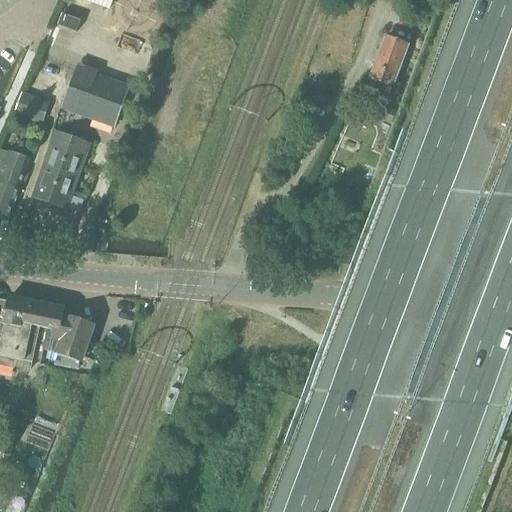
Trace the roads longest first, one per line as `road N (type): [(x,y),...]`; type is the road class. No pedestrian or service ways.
road 1 (motorway): [(500,0),(307,511)]
road 2 (tertiary): [(511,306),(0,270)]
road 3 (motorway): [(423,511),(511,274)]
